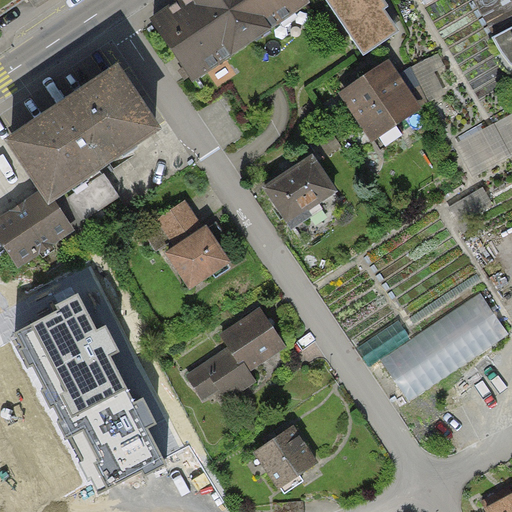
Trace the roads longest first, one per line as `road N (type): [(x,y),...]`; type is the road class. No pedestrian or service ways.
road 1 (residential): [(427,486),(112,6)]
road 2 (primary): [(112,6),(0,77)]
